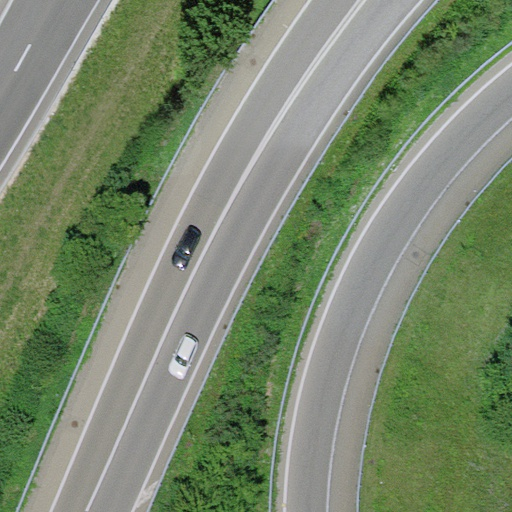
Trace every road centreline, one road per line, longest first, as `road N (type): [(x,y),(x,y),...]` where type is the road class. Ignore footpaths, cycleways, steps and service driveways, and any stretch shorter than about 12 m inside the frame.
road 1 (motorway): [(310,511),(328,378),(371,272),(429,179),(511,95)]
road 2 (motorway): [(238,198),(92,511)]
road 3 (motorway): [(393,0),(238,198)]
road 4 (motorway): [(351,0),(238,198)]
